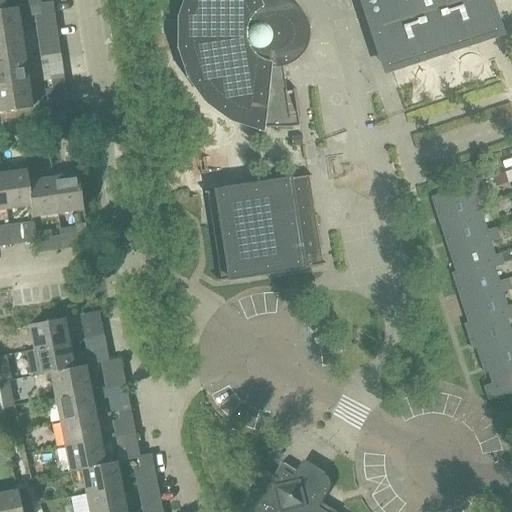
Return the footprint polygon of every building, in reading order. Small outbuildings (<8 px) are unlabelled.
[(189,0),(183,18),(183,48),(192,77),(210,101),(234,119),(262,64),(265,65),(268,66),(271,67),(274,67),(277,68),(281,68),(284,67),(287,66),(290,65),(293,64),(295,63),(298,61),(300,59),(303,57),(305,54),(307,52),(308,49),(309,46),(310,43),(311,40),(312,37),(312,34),(312,30),(311,27),(310,24),(309,21),(308,18),(306,15),(305,13),(303,10),(300,8),(298,6),(295,4),(292,3),(289,1),(286,0),(284,0),(189,0)] [(385,0),(387,6),(386,14),(382,21),(376,26),(378,31),(390,71),(416,60),(415,58),(420,57),(421,58),(446,52),(470,42),(470,41),(475,39),(475,41),(502,34),(490,0),(385,0)] [(53,14),(51,3),(40,5),(42,15),(53,14)] [(0,10),(0,36),(20,34),(16,8),(4,10),(0,10)] [(57,39),(55,28),(44,30),(45,41),(57,39)] [(0,36),(0,61),(23,58),(20,34),(0,36)] [(60,64),(59,53),(47,55),(49,65),(60,64)] [(0,61),(0,87),(27,83),(23,58),(0,61)] [(265,65),(262,64),(234,119),(262,128),(292,128),(302,126),(296,89),(287,91),(284,67),(281,68),(277,68),(274,67),(271,67),(268,66),(265,65)] [(64,88),(62,78),(51,79),(52,90),(64,88)] [(0,113),(31,109),(27,83),(0,87),(0,113)] [(511,181),(511,170),(493,177),(496,187),(511,181)] [(32,218),(25,171),(0,174),(0,176),(5,210),(29,207),(31,218),(32,218)] [(56,214),(51,179),(27,182),(25,171),(32,218),(56,214)] [(51,179),(56,214),(82,211),(77,175),(51,179)] [(312,176),(206,192),(206,194),(209,193),(222,280),(219,280),(220,282),(326,265),(326,264),(323,264),(317,227),(319,226),(317,215),(316,215),(310,178),(312,177),(312,176)] [(432,198),(440,222),(477,210),(472,193),(484,189),(481,179),(471,182),(472,185),(432,198)] [(440,222),(448,247),(485,235),(480,218),(493,214),(489,203),(479,207),(480,209),(477,210),(440,222)] [(61,239),(62,250),(87,246),(85,232),(76,234),(75,227),(59,229),(61,239)] [(485,235),(448,247),(457,272),(493,261),(492,257),(487,243),(501,239),(497,228),(487,231),(488,234),(485,235)] [(23,232),(24,244),(34,242),(33,231),(23,232)] [(0,246),(0,247),(11,246),(9,234),(0,235),(0,246)] [(62,250),(61,239),(50,240),(52,252),(62,250)] [(453,274),(461,298),(498,286),(492,269),(505,265),(502,254),(492,257),(493,261),(457,272),(453,274)] [(498,286),(461,298),(469,323),(506,311),(505,308),(500,294),(511,290),(511,285),(510,279),(499,283),(500,285),(498,286)] [(474,350),(478,349),(511,338),(510,337),(505,320),(511,317),(511,305),(505,308),(506,311),(469,323),(466,324),(474,350)] [(98,312),(86,314),(88,325),(100,323),(98,312)] [(62,319),(27,326),(32,349),(67,343),(62,319)] [(104,347),(102,336),(91,338),(93,349),(104,347)] [(511,365),(511,336),(510,337),(511,338),(478,349),(486,374),(490,373),(511,365)] [(67,343),(32,349),(38,377),(49,374),(72,368),(67,343)] [(119,359),(107,361),(109,372),(121,370),(119,359)] [(511,365),(490,373),(494,384),(485,387),(490,400),(511,393),(511,365)] [(72,368),(49,374),(53,397),(88,391),(83,366),(72,368)] [(126,395),(124,384),(112,386),(114,397),(126,395)] [(53,397),(58,422),(93,416),(88,391),(53,397)] [(130,420),(129,409),(117,411),(119,422),(130,420)] [(98,441),(93,416),(58,422),(63,447),(98,441)] [(135,444),(134,434),(122,436),(124,446),(135,444)] [(98,441),(63,447),(69,473),(80,471),(103,465),(98,441)] [(141,469),(152,466),(150,456),(139,458),(141,469)] [(103,465),(80,471),(85,495),(119,488),(114,463),(103,465)] [(328,511),(325,510),(324,511),(317,507),(327,491),(328,489),(328,487),(328,485),(328,483),(327,481),(326,480),(326,479),(325,478),(323,477),(322,476),(302,464),(297,474),(280,464),(270,480),(260,473),(249,493),(248,493),(236,511),(328,511)] [(157,491),(155,480),(144,483),(146,493),(157,491)] [(124,511),(119,488),(85,495),(88,511),(124,511)] [(0,511),(21,511),(17,491),(0,493),(0,511)]
